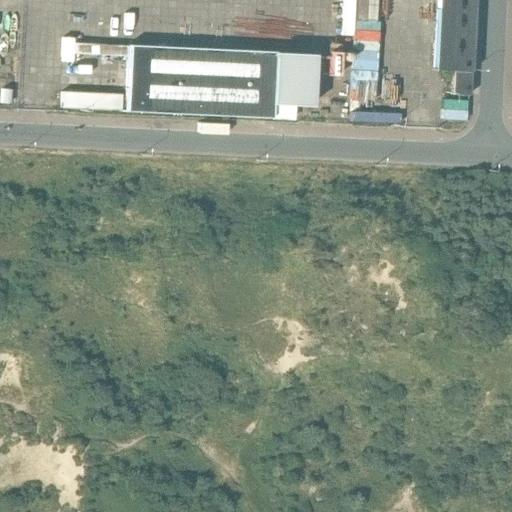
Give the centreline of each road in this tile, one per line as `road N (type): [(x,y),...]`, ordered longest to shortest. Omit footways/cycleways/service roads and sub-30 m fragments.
road 1 (unclassified): [(0,137),(491,162)]
road 2 (unclassified): [(491,162),(498,0)]
